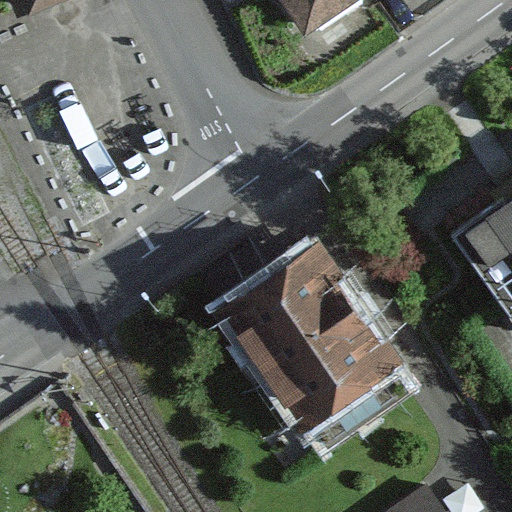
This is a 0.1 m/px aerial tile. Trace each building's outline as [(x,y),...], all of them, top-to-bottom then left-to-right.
[(56,0),(17,0),(23,14),(56,0)] [(355,0),(296,0),(312,26),(355,0)] [(511,205),(461,241),(511,313),(511,205)] [(407,364),(329,250),(231,318),(309,431),(407,364)] [(450,511),(434,489),(400,511),(450,511)]
